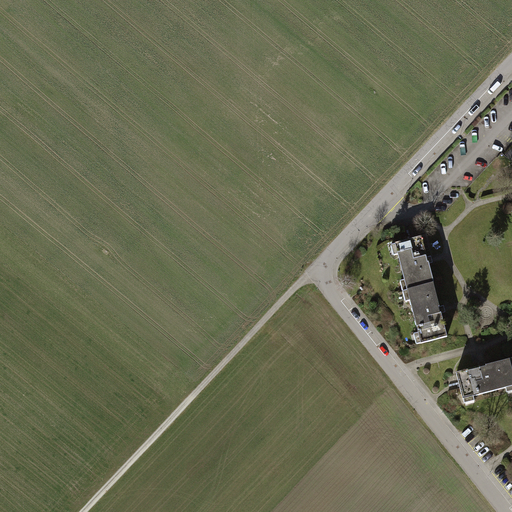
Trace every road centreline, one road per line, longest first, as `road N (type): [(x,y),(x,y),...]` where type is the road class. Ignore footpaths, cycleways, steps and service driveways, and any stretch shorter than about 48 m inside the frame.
road 1 (track): [(321,272),(300,281),(82,511)]
road 2 (residential): [(506,511),(335,301),(321,272)]
road 3 (residential): [(511,66),(321,272)]
